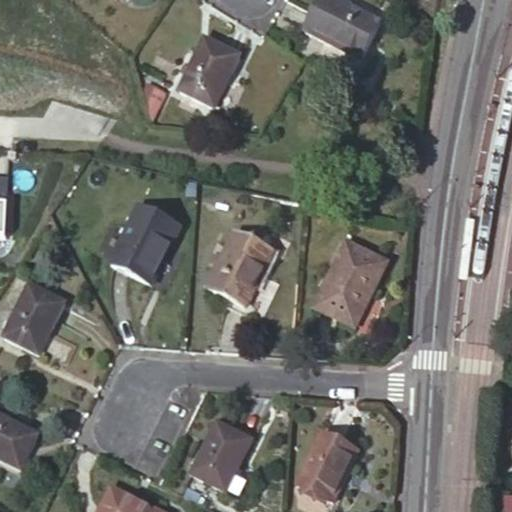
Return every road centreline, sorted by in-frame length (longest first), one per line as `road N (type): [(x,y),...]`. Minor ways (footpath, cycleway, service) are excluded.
road 1 (tertiary): [(484,0),(448,205),(433,392)]
road 2 (residential): [(433,392),(131,380),(105,445)]
road 3 (tertiary): [(433,392),(424,511)]
